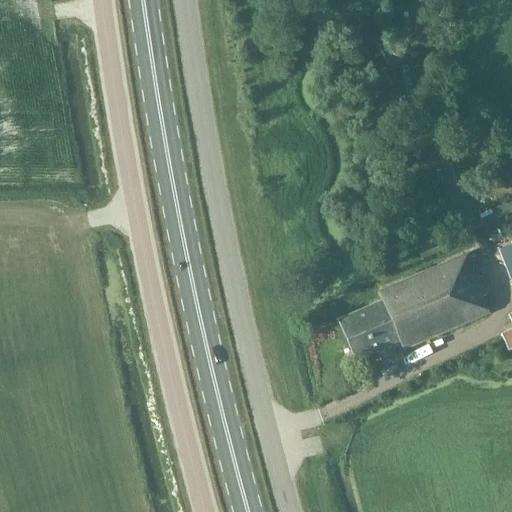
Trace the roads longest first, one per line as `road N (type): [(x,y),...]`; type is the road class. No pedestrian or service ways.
road 1 (unclassified): [(183,0),(220,227),(289,511)]
road 2 (unclassified): [(101,0),(158,328),(206,511)]
road 3 (primary): [(246,511),(168,169),(143,0)]
